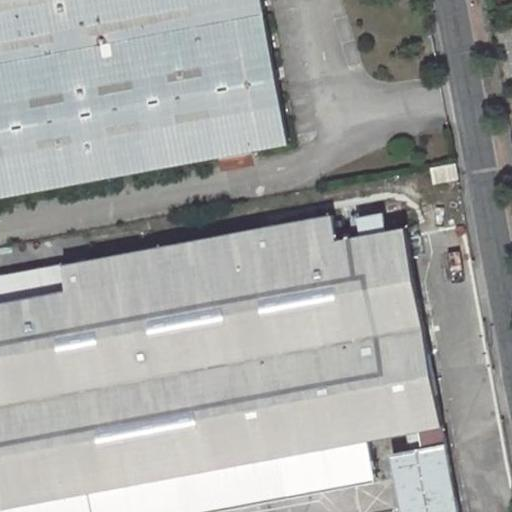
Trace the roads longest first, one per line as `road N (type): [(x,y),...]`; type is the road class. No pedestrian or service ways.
road 1 (unknown): [(371,123),(304,171),(0,231)]
road 2 (unclassified): [(511,333),(449,0)]
